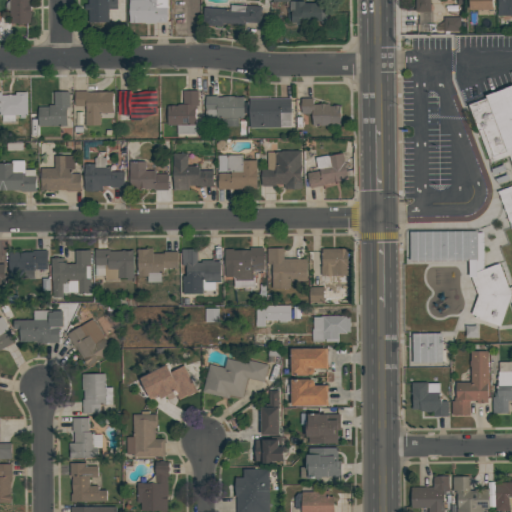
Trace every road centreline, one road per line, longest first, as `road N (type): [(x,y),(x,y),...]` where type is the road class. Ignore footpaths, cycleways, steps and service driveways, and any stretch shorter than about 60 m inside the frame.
road 1 (residential): [(379,220),(0,226)]
road 2 (residential): [(377,66),(0,56)]
road 3 (tertiary): [(380,308),(381,511)]
road 4 (residential): [(511,446),(381,448)]
road 5 (tertiary): [(377,0),(378,125)]
